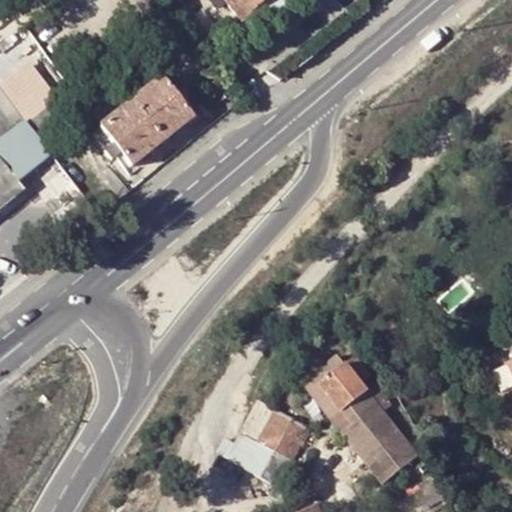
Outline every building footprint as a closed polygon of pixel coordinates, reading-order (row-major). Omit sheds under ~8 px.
[(217,0),(239,23),(263,0),(217,0)] [(127,168),(189,116),(155,77),(96,131),(108,146),(100,152),(106,161),(115,154),(127,168)] [(45,106),(0,142),(0,204),(19,189),(10,178),(56,140),(49,130),(58,123),(45,106)] [(414,449),(371,396),(380,389),(359,361),(349,369),(342,358),(305,389),(384,493),(424,463),(420,458),(426,454),(420,445),(414,449)] [(263,409),(242,449),(231,443),(222,462),(233,469),(285,494),(314,433),(263,409)]
